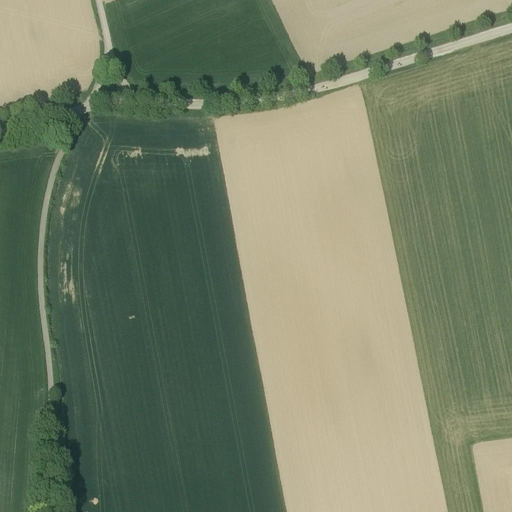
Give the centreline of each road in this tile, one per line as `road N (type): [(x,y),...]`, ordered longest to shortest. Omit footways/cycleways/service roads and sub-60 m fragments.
road 1 (unclassified): [(73,111),(40,247),(51,511)]
road 2 (unclassified): [(135,99),(209,104),(289,95),(511,27)]
